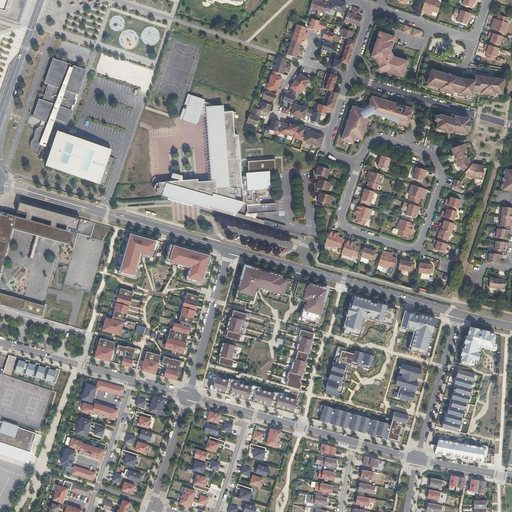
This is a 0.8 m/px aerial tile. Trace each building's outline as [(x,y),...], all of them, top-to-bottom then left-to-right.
[(0,0),(0,17),(19,24),(26,0),(0,0)] [(317,10),(320,0),(312,0),(310,8),(317,10)] [(325,11),(327,3),(324,2),(325,0),(320,0),(317,10),(325,13),(325,11)] [(336,11),(339,1),(336,0),(332,0),(331,4),(327,3),(325,11),(329,12),(330,9),(336,11)] [(438,13),(441,3),(436,2),(436,0),(425,0),(422,11),(432,14),(433,11),(438,13)] [(475,5),(476,1),(476,0),(464,0),(463,5),(471,8),(473,4),(475,5)] [(344,9),(346,3),(339,1),(336,11),(342,14),(342,16),(345,17),(347,11),(348,10),(344,9)] [(351,23),(356,8),(352,7),(351,12),(347,11),(345,17),(344,21),(351,23)] [(359,25),(362,16),(358,15),(360,10),(356,8),(351,23),(359,25)] [(466,25),(467,21),(470,22),(470,18),(472,14),(461,11),(459,18),(457,22),(466,25)] [(498,14),(497,18),(494,18),(491,28),(505,33),(508,22),(507,22),(508,17),(498,14)] [(309,28),(313,30),(312,31),(315,32),(317,28),(324,31),(325,30),(327,23),(319,20),(319,21),(312,18),(309,28)] [(305,32),(307,28),(296,24),(289,47),(303,52),(304,49),(300,47),(301,43),(302,43),(303,39),(306,40),(308,33),(305,32)] [(410,34),(412,28),(405,25),(403,32),(410,34)] [(352,36),(353,31),(341,28),(339,36),(344,38),(355,41),(356,37),(352,36)] [(420,38),(422,31),(415,29),(413,35),(420,38)] [(331,41),(334,33),(325,30),(324,31),(322,38),(326,39),(331,41)] [(390,52),(392,45),(392,44),(394,37),(379,32),(371,57),(374,58),(379,66),(378,69),(402,78),(407,62),(400,60),(400,59),(393,57),(390,52)] [(487,37),(490,38),(490,41),(492,42),(491,45),(496,47),(498,44),(500,44),(502,36),(489,32),(487,37)] [(353,49),(355,41),(344,38),(342,45),(353,49)] [(321,45),(322,46),(321,49),(331,53),(334,42),(331,41),(326,39),(325,43),(323,42),(323,43),(322,42),(321,45)] [(82,61),(86,63),(90,49),(67,42),(66,47),(70,48),(68,56),(77,59),(79,52),(84,53),(82,61)] [(496,56),(499,48),(496,47),(491,45),(485,43),(484,49),(487,50),(486,53),(487,53),(486,56),(494,59),(495,56),(496,56)] [(350,56),(353,49),(342,45),(340,53),(350,56)] [(303,52),(289,47),(287,54),(296,57),(297,54),(302,56),(303,52)] [(347,64),(350,56),(340,53),(337,60),(342,62),(347,64)] [(286,62),(287,59),(278,56),(275,63),(290,67),(291,64),(286,62)] [(78,94),(86,70),(73,65),(72,69),(69,68),(71,64),(53,58),(45,83),(48,84),(42,100),(39,99),(32,118),(44,121),(43,127),(41,126),(39,127),(37,127),(35,129),(34,131),(34,132),(34,135),(33,137),(32,139),(31,140),(30,144),(30,147),(31,149),(32,151),(34,153),(35,154),(38,155),(40,151),(43,151),(41,159),(46,161),(45,165),(58,169),(105,186),(114,159),(108,157),(110,150),(79,139),(62,133),(64,128),(64,129),(65,127),(65,124),(64,124),(64,122),(68,123),(72,110),(71,110),(72,105),(74,105),(76,99),(74,99),(76,94),(78,94)] [(339,70),(342,62),(337,60),(331,58),(328,67),(330,67),(333,68),(338,69),(339,70)] [(288,71),(290,67),(275,63),(273,70),(279,72),(283,73),(284,69),(288,71)] [(280,83),(282,76),(278,75),(279,72),(273,70),(272,70),(269,79),(280,83)] [(501,95),(504,80),(475,76),(475,81),(461,79),(431,70),(427,85),(439,88),(439,89),(453,94),(454,93),(459,94),(458,95),(472,97),(473,91),(479,92),(479,94),(494,97),(495,94),(501,95)] [(335,82),(337,74),(336,74),(332,73),(328,72),(326,71),(324,79),(335,82)] [(308,80),(309,78),(300,72),(295,78),(306,86),(309,81),(308,80)] [(306,86),(295,78),(290,86),(297,91),(299,92),(301,90),(302,90),(306,86)] [(278,90),(280,83),(269,79),(267,87),(266,86),(265,90),(272,92),(273,88),(278,90)] [(332,89),(335,82),(324,79),(321,86),(328,88),(332,89)] [(285,91),(285,92),(284,91),(283,94),(284,94),(282,99),(290,101),(293,102),(297,91),(290,86),(288,92),(285,91)] [(336,99),(338,91),(332,89),(328,88),(325,95),(336,99)] [(273,100),(276,93),(272,92),(265,90),(261,100),(262,100),(270,103),(271,99),(273,100)] [(333,106),(336,99),(325,95),(322,103),(333,106)] [(214,175),(215,181),(197,182),(197,180),(172,173),(170,181),(158,182),(156,184),(154,186),(154,189),(154,190),(155,192),(157,194),(159,195),(160,192),(162,192),(162,195),(172,198),(173,198),(174,197),(175,195),(174,191),(187,194),(187,195),(188,195),(189,196),(189,200),(236,214),(242,206),(247,205),(247,214),(276,212),(276,203),(260,204),(259,197),(267,197),(270,187),(268,186),(268,175),(276,174),(275,159),(248,161),(249,176),(240,177),(238,141),(238,136),(234,135),(233,122),(236,113),(189,97),(182,118),(199,124),(202,115),(206,116),(207,126),(210,125),(210,131),(207,130),(208,141),(211,141),(211,145),(208,145),(209,161),(208,161),(208,162),(208,164),(209,164),(210,165),(210,171),(211,172),(212,173),(214,175)] [(412,110),(401,106),(372,97),(370,104),(366,102),(365,104),(363,105),(361,105),(360,106),(359,108),(353,106),(347,122),(341,140),(352,143),(354,137),(361,139),(368,120),(369,120),(370,118),(373,116),(376,115),(377,115),(381,116),(397,123),(396,124),(407,127),(412,110)] [(269,111),(271,103),(270,103),(262,100),(260,108),(261,109),(268,111),(269,111)] [(297,115),(301,104),(293,102),(290,101),(288,108),(292,109),(290,113),(297,115)] [(332,110),(333,106),(322,103),(318,102),(316,110),(321,112),(326,113),(327,109),(332,110)] [(309,115),(311,108),(301,104),(297,115),(304,117),(305,114),(309,115)] [(257,124),(258,120),(259,120),(260,117),(259,117),(261,109),(260,108),(252,106),(247,121),(257,124)] [(318,122),(321,112),(316,110),(315,110),(313,108),(311,108),(309,115),(312,116),(311,120),(318,122)] [(450,117),(449,118),(439,115),(435,114),(433,121),(435,121),(437,122),(435,129),(448,133),(448,132),(452,133),(452,132),(459,133),(459,134),(460,135),(463,135),(464,135),(465,135),(465,134),(466,134),(467,132),(468,131),(469,130),(470,129),(471,124),(470,123),(470,122),(468,121),(468,119),(454,117),(453,117),(450,117)] [(275,134),(277,127),(279,121),(272,119),(270,127),(266,126),(264,133),(268,134),(269,130),(276,132),(275,134)] [(286,135),(290,124),(283,122),(281,128),(277,127),(275,134),(279,135),(280,133),(286,135)] [(293,138),(297,127),(298,126),(290,124),(286,135),(293,138)] [(304,141),(306,134),(303,133),(304,129),(297,127),(293,138),(304,141)] [(311,146),(315,133),(307,130),(306,134),(304,141),(306,142),(306,144),(311,146)] [(320,146),(324,136),(315,133),(311,146),(317,148),(318,146),(320,146)] [(463,170),(465,172),(469,176),(469,178),(481,180),(483,167),(473,165),(471,166),(470,166),(470,165),(469,164),(469,163),(468,158),(465,159),(462,152),(466,151),(463,144),(450,148),(452,155),(451,156),(453,163),(455,162),(456,166),(458,167),(462,171),(463,170)] [(377,162),(379,163),(378,167),(387,170),(390,159),(379,155),(377,162)] [(319,193),(318,198),(315,197),(315,205),(323,207),(324,203),(329,205),(331,197),(322,194),(323,190),(328,192),(330,183),(326,182),(329,170),(317,166),(316,171),(313,170),(313,178),(318,180),(317,185),(314,184),(314,191),(319,193)] [(422,182),(423,178),(425,178),(427,171),(416,168),(413,179),(422,182)] [(511,170),(505,169),(504,171),(502,170),(502,175),(504,175),(503,178),(501,177),(501,182),(502,182),(502,184),(501,184),(500,189),(501,189),(501,190),(511,191),(511,170)] [(366,181),(368,182),(367,187),(376,189),(378,185),(380,186),(383,175),(369,171),(366,181)] [(419,203),(420,199),(423,200),(424,198),(426,190),(412,185),(409,195),(410,195),(409,200),(419,203)] [(370,206),(370,204),(374,192),(363,188),(361,196),(362,196),(360,203),(370,206)] [(451,197),(450,200),(447,199),(445,205),(451,207),(449,210),(447,209),(446,212),(443,211),(441,216),(455,221),(458,212),(455,212),(456,209),(458,209),(461,201),(451,197)] [(0,302),(2,305),(24,309),(25,300),(0,292),(0,273),(17,213),(54,223),(53,227),(59,228),(60,225),(69,227),(68,230),(66,229),(64,237),(72,239),(74,233),(76,234),(80,219),(19,202),(15,217),(10,215),(9,215),(8,215),(7,215),(0,218),(0,217),(0,302)] [(418,214),(419,211),(420,207),(409,204),(406,216),(414,218),(416,214),(418,214)] [(358,205),(355,213),(354,215),(357,216),(355,221),(365,224),(366,219),(368,220),(372,210),(358,205)] [(511,217),(511,212),(511,211),(511,209),(511,208),(502,207),(502,209),(500,209),(498,216),(511,217)] [(53,227),(16,216),(13,228),(36,235),(39,223),(44,224),(41,236),(70,245),(72,239),(64,237),(66,230),(59,228),(53,227)] [(510,226),(511,217),(498,216),(498,222),(499,222),(499,225),(510,226)] [(400,219),(397,230),(394,229),(393,230),(392,232),(393,233),(407,238),(408,234),(411,235),(415,224),(400,219)] [(444,221),(444,224),(441,223),(439,228),(451,233),(452,233),(455,224),(444,221)] [(44,224),(39,223),(31,252),(36,254),(44,224)] [(435,234),(439,235),(437,238),(440,239),(445,241),(448,242),(451,233),(439,228),(438,228),(435,234)] [(506,238),(506,235),(509,236),(510,230),(497,228),(496,231),(494,231),(493,237),(506,238)] [(339,237),(340,234),(337,233),(329,230),(324,245),(335,249),(336,247),(340,248),(343,238),(339,237)] [(123,272),(123,275),(135,279),(140,259),(138,259),(140,254),(141,255),(143,255),(144,251),(148,252),(147,256),(154,258),(159,241),(152,240),(151,243),(147,242),(148,239),(129,233),(119,271),(123,272)] [(360,248),(356,246),(357,243),(346,240),(341,255),(352,258),(352,256),(357,257),(360,248)] [(433,246),(436,247),(435,250),(445,254),(448,245),(445,244),(439,242),(435,240),(433,246)] [(504,251),(504,249),(507,249),(508,242),(495,241),(495,244),(492,244),(492,250),(504,251)] [(170,245),(165,261),(173,264),(175,259),(179,261),(178,265),(188,268),(190,269),(189,273),(188,272),(186,278),(189,278),(188,281),(202,285),(210,256),(182,248),(181,252),(177,251),(178,247),(170,245)] [(372,250),(372,248),(368,247),(365,246),(361,257),(373,261),(373,259),(375,260),(378,253),(375,253),(375,251),(372,250)] [(397,258),(392,257),(393,254),(383,251),(378,265),(388,269),(388,271),(392,272),(397,258)] [(497,263),(497,260),(500,261),(501,254),(488,253),(488,256),(486,256),(485,262),(497,263)] [(408,262),(408,259),(405,259),(401,258),(399,269),(411,272),(411,270),(413,271),(415,264),(412,264),(412,263),(408,262)] [(427,264),(428,262),(424,262),(420,261),(419,273),(431,274),(431,273),(433,273),(434,267),(432,266),(432,265),(427,264)] [(255,269),(245,266),(244,270),(243,270),(241,276),(242,276),(241,280),(240,280),(235,299),(249,304),(249,301),(253,302),(257,288),(265,291),(265,289),(269,290),(268,292),(281,295),(282,294),(288,296),(292,281),(281,278),(281,276),(268,273),(268,274),(259,271),(260,270),(257,269),(256,270),(254,270),(255,269)] [(503,289),(504,278),(493,277),(493,278),(489,278),(488,287),(503,289)] [(309,286),(298,282),(294,297),(303,300),(303,302),(305,302),(300,318),(314,322),(315,320),(319,321),(324,303),(322,303),(323,299),(324,300),(326,294),(325,293),(326,289),(317,286),(316,288),(315,287),(315,286),(309,284),(309,286)] [(105,318),(102,331),(124,337),(126,330),(121,329),(124,320),(125,320),(133,292),(120,288),(116,301),(117,302),(117,303),(116,303),(112,319),(105,318)] [(170,328),(164,348),(183,354),(186,342),(185,342),(188,334),(190,327),(190,324),(191,325),(195,310),(199,297),(186,293),(182,306),(183,307),(183,308),(182,308),(178,321),(180,322),(180,325),(174,323),(172,329),(170,328)] [(392,327),(395,312),(350,298),(340,335),(358,340),(363,319),(392,327)] [(0,306),(41,316),(44,305),(25,300),(24,309),(2,305),(0,302),(0,306)] [(246,314),(233,310),(231,317),(230,317),(226,330),(227,331),(225,337),(239,341),(241,334),(239,334),(243,321),(244,321),(246,314)] [(436,322),(404,314),(401,328),(414,332),(409,348),(411,348),(410,354),(427,358),(436,322)] [(137,325),(135,332),(145,335),(147,328),(137,325)] [(469,328),(459,364),(473,368),(480,345),(482,346),(482,348),(494,351),(495,335),(469,328)] [(313,334),(300,330),(298,337),(299,337),(295,351),(297,351),(295,359),(293,359),(289,372),(288,372),(286,378),(287,379),(285,386),(299,390),(301,382),(300,382),(301,376),(303,376),(307,363),(305,362),(308,354),(309,354),(313,341),(311,340),(313,334)] [(100,338),(94,357),(106,361),(107,359),(110,360),(115,343),(100,338)] [(236,346),(222,343),(219,356),(220,357),(218,363),(231,367),(233,360),(232,360),(236,346)] [(118,345),(115,354),(123,357),(121,365),(130,368),(132,360),(135,349),(127,346),(126,347),(118,345)] [(370,370),(375,356),(355,350),(354,354),(346,352),(348,348),(337,345),(325,391),(342,396),(350,365),(370,370)] [(146,352),(141,371),(155,375),(160,356),(146,352)] [(15,356),(7,354),(1,371),(9,374),(15,356)] [(163,356),(160,367),(166,369),(163,377),(175,380),(181,361),(172,359),(171,359),(168,358),(163,356)] [(57,369),(17,358),(14,370),(53,382),(57,369)] [(422,370),(401,363),(395,386),(399,387),(396,398),(413,403),(422,370)] [(454,384),(455,384),(447,413),(446,413),(442,428),(458,432),(460,424),(459,423),(460,417),(462,418),(466,403),(467,403),(471,389),(470,389),(468,388),(470,382),(472,382),(474,374),(458,369),(454,384)] [(210,385),(209,390),(224,394),(226,389),(222,388),(223,386),(226,386),(226,388),(235,390),(234,392),(231,391),(229,395),(247,400),(248,396),(245,395),(246,392),(249,393),(248,394),(257,397),(257,398),(253,397),(252,402),(270,407),(271,402),(268,401),(269,398),(271,399),(271,401),(280,403),(279,405),(276,404),(275,408),(298,415),(299,410),(294,408),(296,400),(282,396),(283,394),(274,391),(273,394),(260,390),(260,388),(251,385),(251,387),(237,383),(237,381),(228,379),(228,381),(213,376),(212,381),(215,381),(213,386),(210,385)] [(84,391),(94,394),(96,388),(98,389),(101,381),(98,380),(96,387),(86,384),(84,391)] [(94,394),(84,391),(81,399),(91,402),(94,394)] [(153,396),(151,404),(161,407),(164,399),(153,396)] [(390,420),(321,400),(319,411),(322,412),(319,420),(401,444),(409,414),(392,410),(390,420)] [(81,410),(91,414),(94,406),(83,403),(81,410)] [(95,403),(92,412),(99,415),(102,405),(95,403)] [(162,407),(151,404),(149,412),(159,414),(162,407)] [(102,405),(99,415),(107,417),(110,408),(102,405)] [(110,408),(107,417),(114,420),(117,410),(110,408)] [(151,416),(136,411),(135,415),(140,417),(139,421),(140,421),(139,425),(148,428),(151,416)] [(210,411),(207,420),(218,423),(220,414),(210,411)] [(81,418),(79,425),(89,428),(91,421),(81,418)] [(35,431),(0,419),(0,452),(28,462),(34,444),(31,444),(35,431)] [(206,423),(204,431),(214,434),(217,426),(206,423)] [(76,433),(86,436),(88,428),(78,425),(76,433)] [(280,431),(270,429),(268,436),(278,439),(280,431)] [(141,430),(139,438),(149,441),(152,433),(141,430)] [(209,437),(206,449),(215,452),(216,448),(217,448),(218,444),(224,445),(225,442),(209,437)] [(279,439),(268,437),(266,444),(276,447),(279,439)] [(436,445),(430,444),(430,446),(434,453),(487,463),(488,446),(474,443),(474,444),(470,443),(470,445),(467,444),(467,443),(467,442),(453,440),(449,439),(439,437),(436,445)] [(71,439),(69,446),(79,449),(82,442),(71,439)] [(136,442),(133,450),(145,454),(148,445),(136,442)] [(81,443),(78,452),(87,455),(89,446),(81,443)] [(266,448),(250,443),(249,447),(255,449),(254,453),(253,457),(262,460),(266,448)] [(338,448),(320,444),(318,455),(335,458),(338,448)] [(89,446),(87,455),(93,457),(96,448),(89,446)] [(65,448),(63,456),(72,459),(75,451),(65,448)] [(96,448),(93,457),(101,460),(104,450),(96,448)] [(196,449),(193,457),(204,461),(207,453),(196,449)] [(137,455),(122,450),(121,453),(126,455),(125,459),(126,459),(124,463),(133,467),(137,455)] [(72,459),(63,456),(60,463),(70,466),(72,461),(72,459)] [(380,460),(364,456),(362,466),(378,469),(380,460)] [(338,461),(320,457),(318,466),(335,470),(338,461)] [(195,461),(192,469),(203,473),(205,465),(195,461)] [(258,465),(255,473),(266,476),(268,468),(258,465)] [(335,472),(318,469),(316,479),(333,483),(335,472)] [(375,473),(361,470),(358,480),(373,483),(375,473)] [(130,471),(127,479),(138,482),(140,474),(130,471)] [(193,487),(208,492),(209,489),(204,487),(205,483),(205,482),(206,478),(197,475),(193,487)] [(253,475),(250,483),(260,487),(263,479),(253,475)] [(467,478),(449,475),(447,487),(465,490),(467,478)] [(443,481),(430,478),(428,488),(441,491),(443,481)] [(487,482),(470,479),(468,492),(485,495),(487,482)] [(333,485),(315,482),(313,492),(331,495),(333,485)] [(121,490),(132,493),(134,486),(124,483),(121,490)] [(252,489),(237,484),(236,488),(241,490),(240,494),(239,498),(248,501),(252,489)] [(371,486),(358,484),(357,492),(370,495),(371,486)] [(57,485),(55,492),(65,496),(68,488),(57,485)] [(185,488),(182,496),(192,499),(195,492),(185,488)] [(441,492),(427,490),(426,499),(439,502),(441,492)] [(65,496),(55,492),(52,500),(62,503),(65,496)] [(328,498),(311,495),(309,504),(326,507),(328,498)] [(193,499),(183,496),(180,503),(190,506),(193,499)] [(370,499),(356,496),(355,505),(368,508),(370,499)] [(122,499),(119,510),(124,511),(126,511),(130,502),(122,499)] [(486,511),(487,500),(474,501),(473,511),(486,511)] [(57,511),(59,506),(51,503),(48,511),(57,511)] [(438,511),(440,506),(426,503),(424,511),(438,511)]
